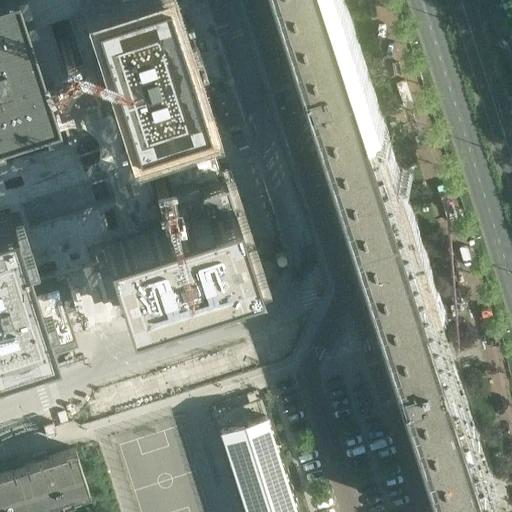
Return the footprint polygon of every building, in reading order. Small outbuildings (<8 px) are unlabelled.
[(167,0),(0,0),(0,347),(254,266),(167,0)] [(363,90),(334,0),(289,0),(311,67),(297,71),(296,69),(295,70),(304,99),(305,98),(304,96),(319,91),(364,233),(405,220),(363,90)] [(234,116),(226,91),(214,94),(222,120),(234,116)] [(495,499),(445,343),(405,220),(364,233),(406,362),(391,367),(399,394),(400,394),(399,391),(408,388),(413,405),(419,403),(454,511),(470,507),(495,499)] [(222,295),(217,281),(205,285),(209,299),(222,295)] [(89,491),(75,447),(47,456),(45,450),(33,454),(34,460),(19,465),(33,509),(50,503),(49,500),(71,493),(71,496),(89,491)] [(22,511),(33,509),(19,465),(0,470),(0,511),(11,511),(16,511),(15,511),(22,511)]
